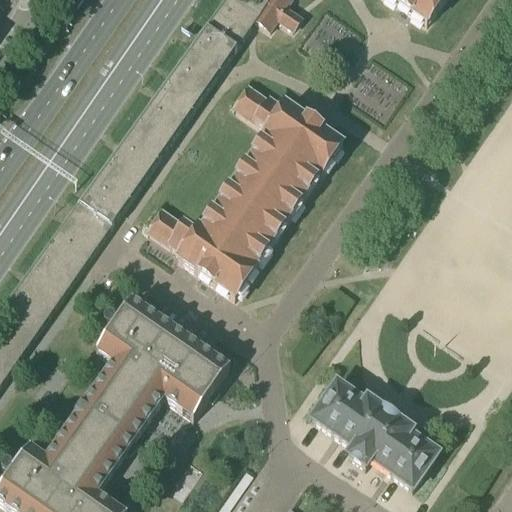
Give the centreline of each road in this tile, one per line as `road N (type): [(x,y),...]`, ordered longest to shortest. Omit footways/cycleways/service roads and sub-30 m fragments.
road 1 (residential): [(261,349),(504,0)]
road 2 (primary): [(0,257),(177,0)]
road 3 (primary): [(118,0),(0,172)]
road 4 (residential): [(261,349),(142,276)]
road 5 (residential): [(298,468),(281,450),(261,349)]
